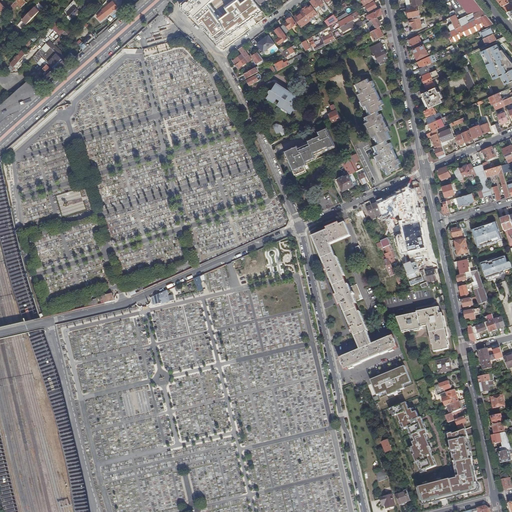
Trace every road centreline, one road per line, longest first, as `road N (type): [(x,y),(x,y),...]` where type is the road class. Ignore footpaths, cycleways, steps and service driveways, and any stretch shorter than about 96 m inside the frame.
road 1 (motorway): [(79,511),(0,214)]
road 2 (residential): [(299,226),(365,511)]
road 3 (residential): [(299,226),(141,296),(50,321)]
road 4 (residential): [(95,511),(50,321)]
road 5 (residential): [(299,226),(217,58)]
road 6 (tertiary): [(425,170),(388,0)]
road 7 (tertiary): [(496,497),(464,349)]
road 8 (primary): [(48,96),(157,0)]
road 9 (residential): [(425,170),(299,226)]
road 10 (tertiary): [(464,349),(436,223)]
